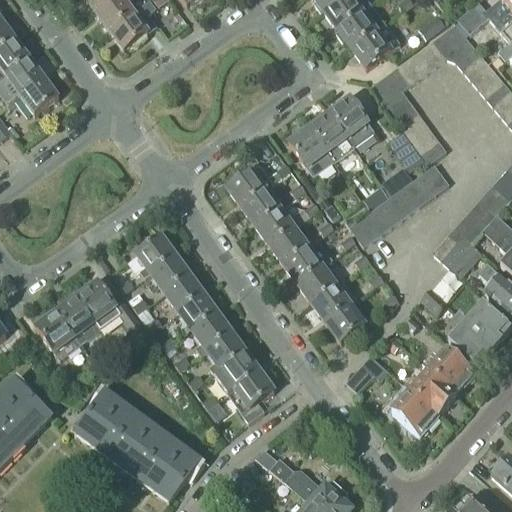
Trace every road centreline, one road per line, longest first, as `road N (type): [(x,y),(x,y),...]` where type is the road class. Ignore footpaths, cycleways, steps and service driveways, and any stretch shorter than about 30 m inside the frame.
road 1 (residential): [(112,118),(261,14),(307,69),(307,82),(164,193)]
road 2 (residential): [(313,394),(164,193)]
road 3 (residential): [(164,193),(25,297),(0,264)]
road 4 (residential): [(192,511),(221,474),(313,394)]
road 5 (residential): [(410,507),(511,397)]
road 6 (residential): [(313,394),(410,507)]
road 7 (residential): [(112,118),(25,0)]
road 8 (residential): [(0,203),(112,118)]
